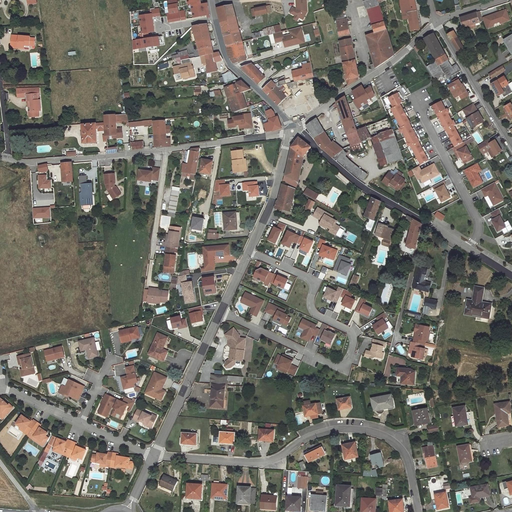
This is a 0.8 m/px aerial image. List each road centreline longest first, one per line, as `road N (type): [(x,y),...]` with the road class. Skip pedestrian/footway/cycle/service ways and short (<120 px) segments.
road 1 (residential): [(154,455),(264,463),(311,435),(357,429),(394,443),(416,511)]
road 2 (residential): [(220,312),(343,370),(349,361),(352,337),(315,312),(314,282),(249,252)]
road 3 (unclassified): [(291,130),(469,251)]
road 4 (unclassified): [(436,24),(291,130)]
road 5 (residential): [(416,102),(478,223),(469,251)]
road 6 (unclassified): [(220,312),(154,455)]
road 7 (unclassified): [(9,158),(166,150)]
road 8 (unclassified): [(211,0),(227,61),(291,130)]
road 9 (unclassified): [(436,24),(511,148)]
road 10 (unclassified): [(291,130),(249,252)]
road 11 (unclassified): [(166,150),(291,130)]
road 12 (unknown): [(426,225),(390,340)]
